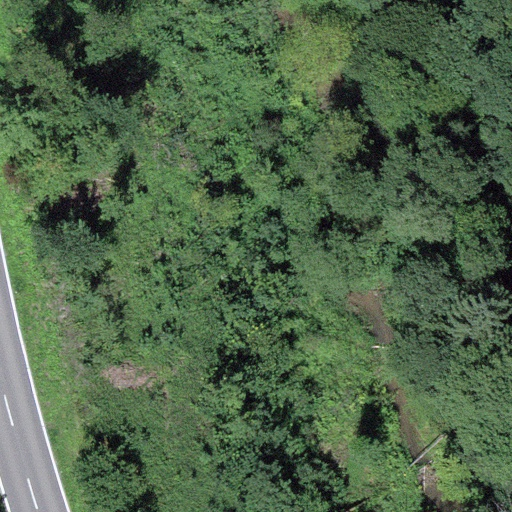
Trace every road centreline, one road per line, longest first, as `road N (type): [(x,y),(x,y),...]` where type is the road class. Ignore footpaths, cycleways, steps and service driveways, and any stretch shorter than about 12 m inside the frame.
road 1 (track): [(472,0),(474,64),(511,218)]
road 2 (tertiary): [(39,511),(0,364)]
